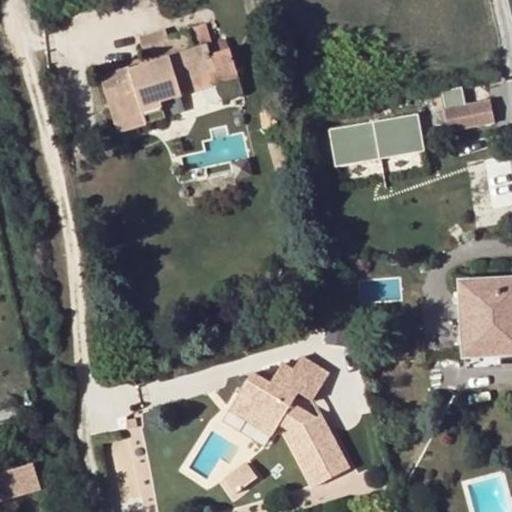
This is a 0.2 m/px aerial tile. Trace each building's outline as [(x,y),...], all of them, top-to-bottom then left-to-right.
[(131,75),(129,69),(129,66),(100,75),(116,129),(164,116),(160,101),(181,94),(177,80),(214,69),(207,42),(210,41),(205,24),(187,29),(188,33),(173,38),(170,29),(140,37),(148,63),(150,70),(131,75)] [(148,63),(129,69),(131,75),(150,70),(148,63)] [(177,80),(181,94),(218,84),(214,69),(177,80)] [(490,100),(444,109),(449,131),(494,122),(490,100)] [(332,124),(337,162),(428,149),(423,111),(332,124)] [(468,295),(461,295),(461,300),(475,300),(477,344),(496,342),(496,353),(511,352),(511,277),(467,280),(468,295)] [(460,281),(461,295),(468,295),(467,280),(460,281)] [(475,300),(461,300),(464,355),(496,353),(496,342),(477,344),(475,300)] [(291,370),(314,365),(300,357),(291,370)] [(273,374),(291,370),(280,363),(273,374)] [(327,373),(314,365),(291,370),(273,374),(267,383),(258,377),(248,379),(239,393),(258,405),(249,420),(272,435),(281,423),(289,428),(295,437),(290,440),(305,470),(313,465),(323,482),(347,468),(318,415),(305,422),(294,401),(302,388),(310,400),(327,373)] [(258,405),(239,393),(229,408),(249,420),(258,405)] [(272,435),(249,420),(242,432),(265,447),(272,435)] [(256,476),(244,460),(221,477),(232,493),(256,476)] [(314,486),(323,482),(313,465),(305,470),(314,486)] [(35,472),(0,482),(0,487),(4,503),(41,492),(35,472)]
